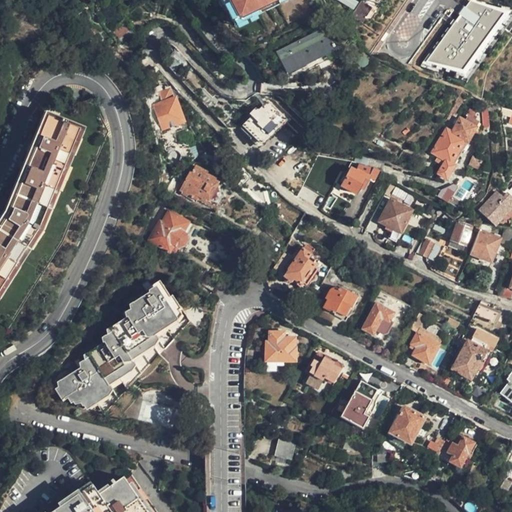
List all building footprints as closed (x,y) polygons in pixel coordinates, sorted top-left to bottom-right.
[(239,0),(233,0),(243,21),(248,18),(239,0)] [(284,0),(239,0),(248,18),(284,0)] [(357,6),(350,0),(338,0),(351,13),(357,6)] [(360,0),(357,6),(351,13),(343,26),(363,48),(370,55),(407,0),(360,0)] [(486,12),(491,3),(485,0),(480,9),(486,12)] [(501,31),(499,29),(491,25),(482,20),(477,29),(473,27),(463,46),(488,59),(494,45),(501,31)] [(491,25),(499,29),(502,25),(494,21),(491,25)] [(325,54),(334,50),(324,29),(315,33),(316,36),(304,41),(303,39),(292,44),(292,46),(287,49),(286,47),(277,52),(286,70),(294,67),(324,52),(325,54)] [(156,91),(160,102),(170,125),(172,130),(182,126),(182,124),(184,123),(169,89),(162,92),(160,89),(156,91)] [(467,96),(460,93),(454,103),(459,105),(462,101),(463,102),(467,96)] [(486,105),(486,103),(479,100),(482,126),(487,126),(487,112),(486,105)] [(285,119),(277,110),(268,101),(257,111),(254,109),(249,114),(251,117),(240,128),(257,146),(261,142),(285,119)] [(170,125),(160,102),(153,105),(162,129),(170,125)] [(39,214),(74,120),(43,109),(4,207),(0,212),(0,277),(33,225),(39,214)] [(431,153),(445,160),(450,163),(463,141),(466,143),(475,128),(459,119),(450,132),(445,130),(431,153)] [(450,163),(445,160),(436,174),(445,179),(467,144),(466,143),(463,141),(450,163)] [(246,175),(221,149),(213,156),(214,162),(223,167),(239,183),(246,175)] [(357,153),(354,162),(372,169),(379,171),(383,163),(381,162),(357,153)] [(207,202),(218,183),(214,181),(214,179),(206,175),(206,173),(195,167),(192,173),(190,173),(180,190),(196,200),(198,196),(207,202)] [(369,177),(374,180),(379,171),(372,169),(367,176),(357,170),(356,172),(351,169),(340,186),(355,194),(359,188),(361,189),(369,177)] [(255,193),(264,184),(258,178),(249,187),(255,193)] [(172,179),(168,182),(162,190),(165,192),(169,193),(172,190),(170,187),(175,181),(172,179)] [(391,193),(394,187),(389,184),(384,194),(390,196),(389,199),(401,205),(403,199),(391,193)] [(437,197),(448,202),(455,189),(444,184),(437,197)] [(403,199),(406,192),(394,187),(391,193),(403,199)] [(494,225),(496,225),(511,207),(511,198),(507,194),(502,198),(496,193),(478,211),(494,225)] [(412,211),(401,205),(389,199),(378,222),(392,229),(400,233),(412,211)] [(182,231),(187,222),(169,211),(168,213),(162,223),(159,221),(149,239),(169,251),(171,249),(175,251),(178,247),(182,246),(184,245),(186,244),(186,242),(187,239),(185,236),(182,234),(181,233),(182,231)] [(162,223),(168,213),(163,211),(158,220),(159,221),(162,223)] [(449,216),(444,212),(440,219),(445,222),(449,216)] [(191,224),(187,222),(182,231),(186,232),(191,224)] [(464,245),(470,228),(457,224),(450,240),(464,245)] [(400,233),(392,229),(387,238),(395,242),(400,233)] [(478,230),(468,254),(490,263),(499,239),(478,230)] [(426,257),(431,248),(424,244),(418,254),(426,257)] [(294,280),(302,285),(314,267),(315,266),(313,264),(315,261),(310,257),(313,253),(304,247),(297,257),(289,270),(290,271),(285,277),(285,279),(286,281),(288,282),(289,282),(292,282),(294,280)] [(439,251),(431,248),(426,257),(433,261),(439,251)] [(314,267),(302,285),(306,288),(318,270),(314,267)] [(505,267),(502,277),(508,278),(511,270),(505,267)] [(219,286),(213,282),(205,277),(201,283),(215,292),(219,286)] [(129,356),(151,342),(149,339),(154,335),(151,331),(172,317),(171,315),(179,309),(171,296),(169,298),(157,281),(148,287),(149,290),(132,302),(134,305),(128,308),(130,311),(109,325),(111,329),(105,333),(108,336),(88,349),(90,353),(84,358),(86,362),(59,379),(62,383),(54,388),(62,400),(69,397),(72,403),(79,398),(85,405),(106,391),(105,389),(111,384),(108,380),(128,367),(126,364),(131,360),(129,356)] [(351,311),(358,298),(340,288),(338,290),(334,288),(332,289),(331,290),(328,294),(325,292),(322,297),(328,300),(323,309),(335,315),(336,312),(347,317),(351,311)] [(496,296),(511,300),(511,298),(511,291),(503,289),(501,289),(499,288),(496,296)] [(480,301),(474,316),(495,324),(499,315),(488,310),(490,304),(480,301)] [(387,333),(392,323),(388,321),(391,315),(393,313),(376,304),(362,329),(374,335),(376,331),(382,334),(387,333)] [(425,318),(418,314),(412,326),(418,329),(425,318)] [(454,331),(457,324),(450,320),(446,328),(454,331)] [(471,381),(488,352),(491,354),(497,341),(480,332),(476,339),(472,337),(470,341),(468,340),(451,369),(471,381)] [(294,339),(284,338),(279,339),(278,333),(270,333),(270,342),(266,342),(266,360),(296,360),(296,348),(294,348),(294,339)] [(429,364),(439,345),(417,333),(411,344),(416,347),(412,355),(429,364)] [(341,364),(325,355),(323,357),(318,354),(315,360),(314,360),(310,366),(312,367),(309,373),(323,381),(325,378),(334,383),(342,368),(341,364)] [(511,368),(506,377),(510,380),(499,394),(511,403),(511,368)] [(360,381),(348,402),(342,416),(341,417),(363,429),(370,417),(365,414),(375,394),(378,390),(360,381)] [(348,402),(340,398),(333,410),(342,416),(348,402)] [(425,419),(404,407),(391,433),(411,444),(425,419)] [(457,435),(453,441),(448,452),(455,456),(451,462),(461,467),(473,444),(457,435)] [(447,438),(441,449),(448,452),(453,441),(447,438)] [(290,466),(296,445),(279,440),(273,460),(290,466)] [(430,463),(433,457),(425,453),(422,459),(430,463)] [(387,455),(372,456),(372,478),(388,475),(387,455)] [(149,511),(126,479),(101,496),(93,484),(53,511),(149,511)]
